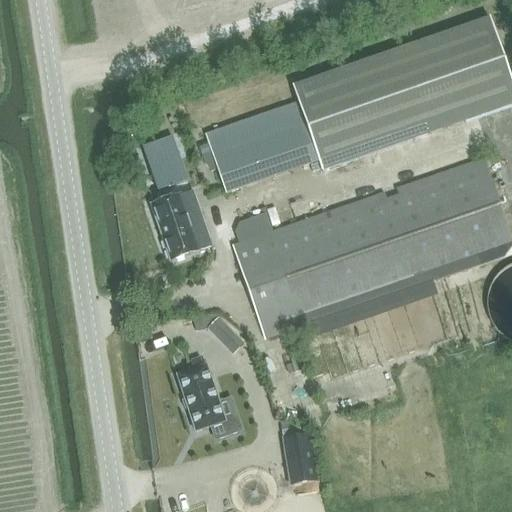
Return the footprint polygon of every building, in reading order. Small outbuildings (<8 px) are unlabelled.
[(511,68),(495,17),(297,87),(326,172),(511,108),(511,68)] [(224,195),(319,164),(299,105),(205,138),(224,195)] [(149,125),(138,129),(142,139),(152,136),(149,125)] [(173,141),(143,150),(157,193),(187,183),(173,141)] [(263,342),(511,256),(511,249),(482,162),(231,248),(263,342)] [(180,197),(151,208),(170,264),(200,254),(199,253),(214,247),(205,222),(195,192),(180,197)] [(194,371),(175,378),(194,434),(211,429),(215,442),(242,432),(231,399),(217,404),(204,368),(203,368),(200,359),(191,362),(194,371)] [(300,431),(280,425),(282,441),(301,438),(300,431)] [(301,438),(282,441),(290,488),(318,484),(310,436),(301,438)]
